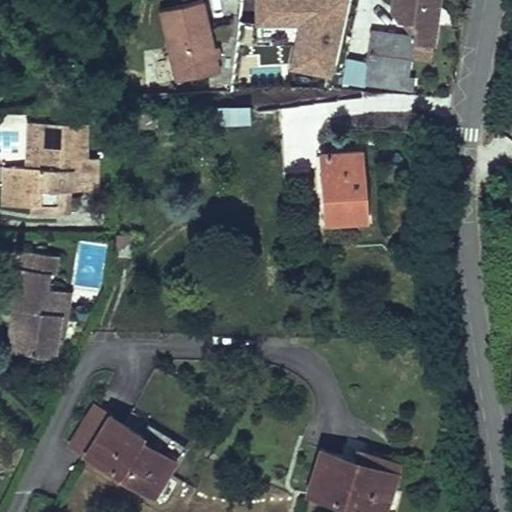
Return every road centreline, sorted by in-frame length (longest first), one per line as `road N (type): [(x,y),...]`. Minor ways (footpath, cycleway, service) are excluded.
road 1 (tertiary): [(488,0),(461,166),(496,511)]
road 2 (unknown): [(101,347),(264,354),(318,377)]
road 3 (residential): [(20,511),(101,347)]
